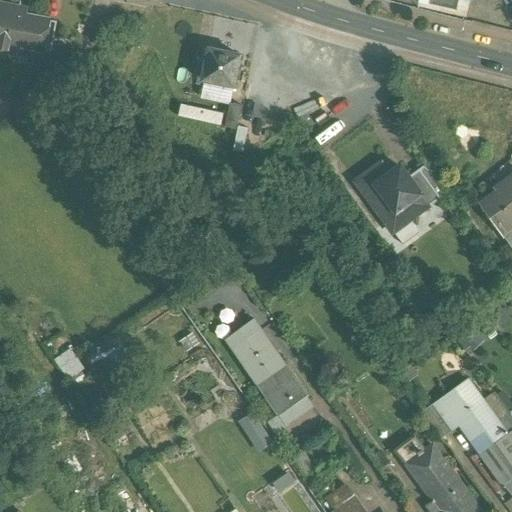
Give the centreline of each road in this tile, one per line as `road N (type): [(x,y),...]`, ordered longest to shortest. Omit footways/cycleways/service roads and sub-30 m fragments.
road 1 (tertiary): [(511,65),(275,0)]
road 2 (residential): [(0,110),(88,47),(97,0)]
